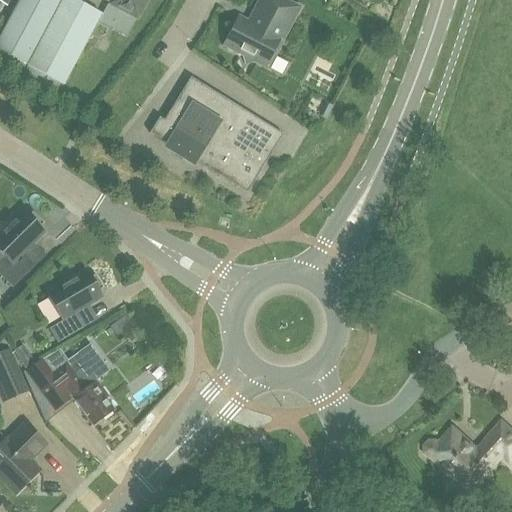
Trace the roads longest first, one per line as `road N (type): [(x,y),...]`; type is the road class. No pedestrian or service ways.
road 1 (secondary): [(315,285),(413,86),(441,0)]
road 2 (residential): [(345,430),(388,421),(461,341),(511,314)]
road 3 (secondary): [(112,511),(248,366)]
road 4 (residential): [(241,298),(95,208)]
